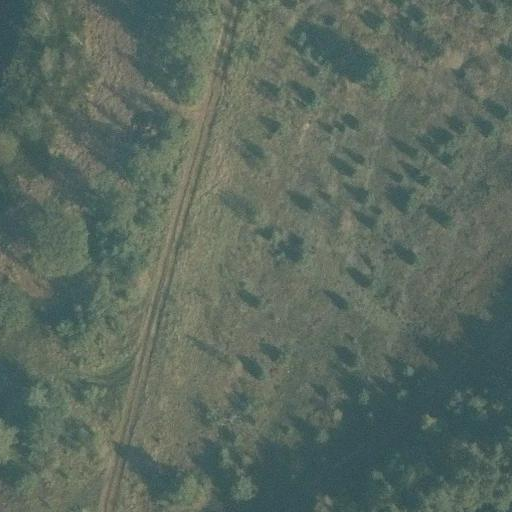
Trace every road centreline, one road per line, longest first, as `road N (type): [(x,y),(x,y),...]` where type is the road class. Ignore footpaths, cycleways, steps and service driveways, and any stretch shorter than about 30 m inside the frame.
road 1 (track): [(231,0),(104,511)]
road 2 (track): [(390,511),(511,412)]
